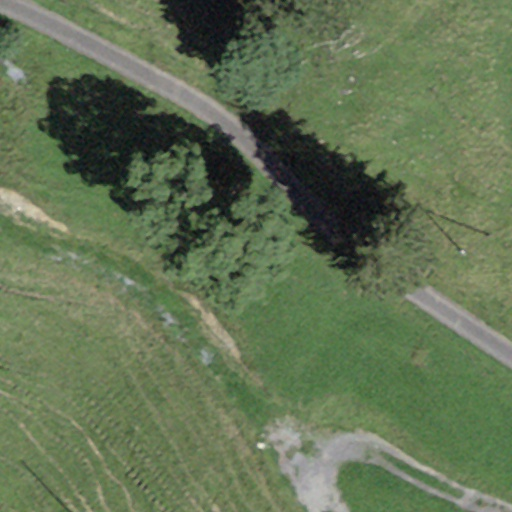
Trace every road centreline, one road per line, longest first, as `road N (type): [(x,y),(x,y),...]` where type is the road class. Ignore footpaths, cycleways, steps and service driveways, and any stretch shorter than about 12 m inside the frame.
road 1 (track): [(511,351),(319,219),(227,127),(0,7)]
road 2 (track): [(330,449),(287,431),(191,318),(132,263),(45,241),(0,219)]
road 3 (track): [(506,511),(463,499),(387,451),(330,449)]
